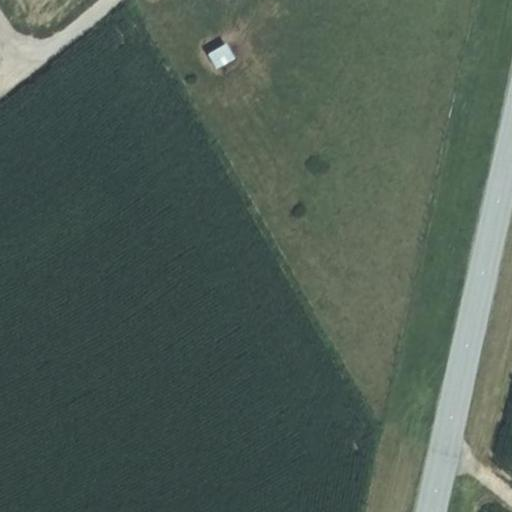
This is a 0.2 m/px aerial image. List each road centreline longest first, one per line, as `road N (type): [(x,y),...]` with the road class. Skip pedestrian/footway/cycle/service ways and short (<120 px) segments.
road 1 (tertiary): [(511,150),(432,511)]
road 2 (track): [(116,0),(0,92)]
